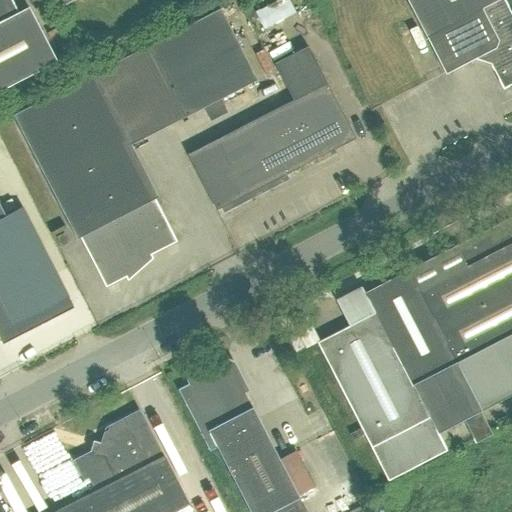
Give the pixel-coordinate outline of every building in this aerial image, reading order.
[(0,0),(0,91),(56,63),(27,8),(17,13),(9,0),(0,0)] [(73,0),(51,0),(56,9),(73,0)] [(255,20),(287,5),(285,0),(254,0),(247,4),(255,20)] [(405,0),(444,74),(484,53),(502,89),(511,83),(511,17),(503,0),(494,0),(484,6),(480,0),(405,0)] [(153,198),(157,196),(130,144),(255,79),(218,7),(10,114),(74,237),(78,235),(104,287),(124,276),(121,269),(175,241),(153,198)] [(273,64),(292,101),(187,155),(215,211),(354,139),(307,47),(273,64)] [(0,209),(0,336),(8,339),(8,340),(73,307),(22,207),(3,216),(0,209)] [(348,326),(316,342),(360,428),(349,434),(353,440),(364,434),(387,481),(446,450),(437,433),(511,394),(511,217),(364,293),(374,313),(348,326)] [(339,318),(366,308),(356,279),(328,290),(339,318)] [(222,366),(177,389),(209,451),(216,447),(248,511),(305,511),(297,496),(314,487),(295,451),(278,459),(232,369),(233,366),(223,362),(222,366)] [(169,511),(186,503),(163,458),(139,412),(123,419),(107,428),(109,432),(103,435),(100,443),(94,441),(91,451),(74,460),(84,479),(89,477),(97,492),(58,511),(4,511),(0,503),(0,511),(169,511)]
